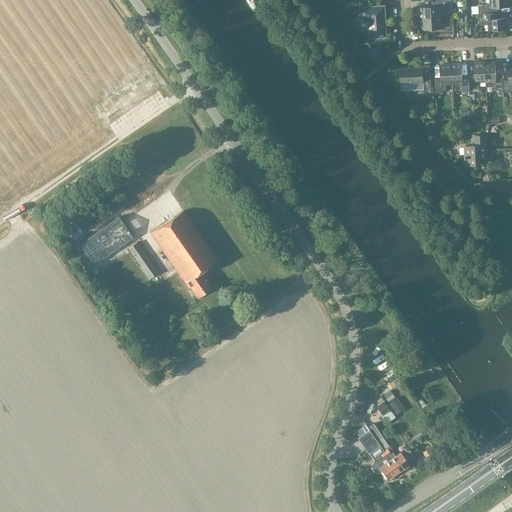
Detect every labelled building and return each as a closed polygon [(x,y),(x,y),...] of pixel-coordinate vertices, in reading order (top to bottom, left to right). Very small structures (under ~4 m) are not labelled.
[(422,8),(422,19),(441,18),(441,12),(452,11),(450,0),(447,0),(435,1),(435,7),(422,8)] [(509,0),(489,0),(490,3),(483,5),(478,5),(478,7),(478,14),(492,13),(492,8),(510,7),(509,0)] [(386,37),(384,7),(360,8),(361,19),(356,19),(361,29),(369,28),(370,38),(386,37)] [(478,14),(479,25),(488,25),(488,31),(508,30),(508,28),(509,28),(511,26),(511,21),(509,20),(507,20),(507,18),(493,19),(492,13),(478,14)] [(441,18),(422,19),(423,30),(436,29),(437,36),(453,35),(453,24),(441,24),(441,18)] [(468,78),(469,90),(478,89),(480,82),(485,82),(484,62),(474,63),(475,77),(468,78)] [(495,62),(484,62),(485,82),(491,82),(493,88),(496,88),(496,91),(499,90),(503,90),(502,81),(502,76),(495,76),(495,62)] [(452,84),(451,64),(440,65),(441,79),(435,80),(435,92),(436,92),(436,93),(442,93),(442,91),(445,91),(446,84),(452,84)] [(461,64),(451,64),(452,84),(457,84),(459,90),(463,90),(463,92),(469,91),(469,90),(468,78),(462,78),(461,64)] [(508,81),(502,81),(503,90),(503,93),(509,93),(511,92),(511,65),(508,66),(508,81)] [(423,83),(423,93),(431,93),(430,75),(422,75),(422,68),(400,69),(400,84),(423,83)] [(489,126),(498,125),(497,117),(488,117),(489,126)] [(480,158),(486,158),(485,135),(474,136),(475,146),(464,146),(465,165),(480,165),(480,158)] [(199,272),(216,260),(182,210),(150,233),(188,288),(189,286),(197,297),(210,288),(199,272)] [(78,244),(92,265),(132,238),(118,217),(78,244)] [(139,267),(147,279),(156,273),(136,243),(127,249),(140,266),(139,267)] [(379,361),(369,366),(372,371),(382,366),(379,361)] [(391,391),(384,395),(389,403),(396,398),(391,391)] [(396,398),(389,403),(394,409),(402,404),(397,397),(396,398)] [(380,404),(376,407),(382,415),(390,410),(384,401),(380,404)] [(384,451),(398,472),(408,465),(408,464),(413,460),(414,457),(409,450),(406,450),(400,454),(400,453),(395,456),(393,452),(394,451),(389,445),(388,445),(373,423),(366,427),(379,446),(384,451)] [(365,426),(355,433),(358,437),(358,438),(368,453),(369,453),(379,446),(366,427),(365,426)] [(379,446),(369,453),(374,461),(371,467),(375,472),(381,471),(382,473),(387,480),(398,472),(384,451),(379,446)] [(422,452),(427,460),(434,456),(429,448),(422,452)]
